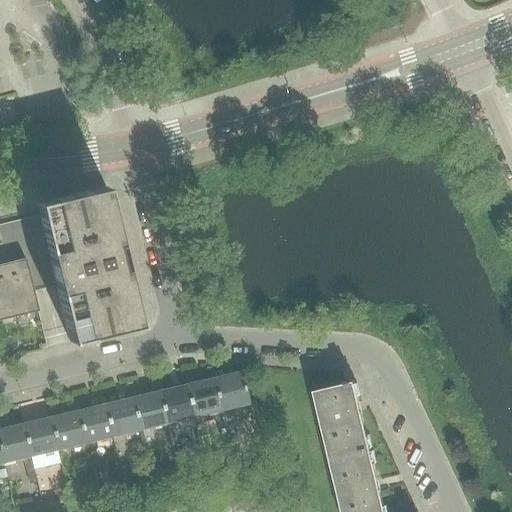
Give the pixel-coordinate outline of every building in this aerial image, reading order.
[(0,320),(16,317),(37,312),(46,349),(69,343),(139,326),(125,269),(109,273),(105,258),(95,260),(81,206),(0,225),(0,320)] [(216,378),(224,410),(250,404),(242,372),(216,378)] [(196,417),(224,410),(216,378),(188,384),(196,417)] [(332,461),(371,451),(355,382),(315,391),(332,461)] [(169,424),(196,417),(188,384),(161,391),(169,424)] [(133,398),(141,430),(169,424),(161,391),(133,398)] [(113,437),(141,430),(133,398),(105,404),(113,437)] [(78,411),(86,444),(113,437),(105,404),(78,411)] [(58,450),(86,444),(78,411),(50,418),(58,450)] [(31,457),(58,450),(50,418),(23,424),(31,457)] [(0,429),(0,451),(3,463),(31,457),(23,424),(0,429)] [(186,447),(175,450),(180,469),(191,466),(186,447)] [(386,511),(371,451),(332,461),(344,511),(386,511)] [(215,453),(202,456),(205,466),(218,463),(215,453)] [(30,458),(23,460),(28,480),(35,479),(30,458)] [(164,469),(150,472),(153,485),(167,483),(164,469)] [(146,471),(130,475),(134,491),(150,487),(146,471)] [(107,473),(96,475),(100,493),(111,491),(107,473)] [(82,479),(71,482),(75,498),(86,496),(82,479)] [(65,490),(53,492),(55,502),(67,499),(65,490)] [(31,501),(19,504),(21,510),(33,507),(31,501)]
